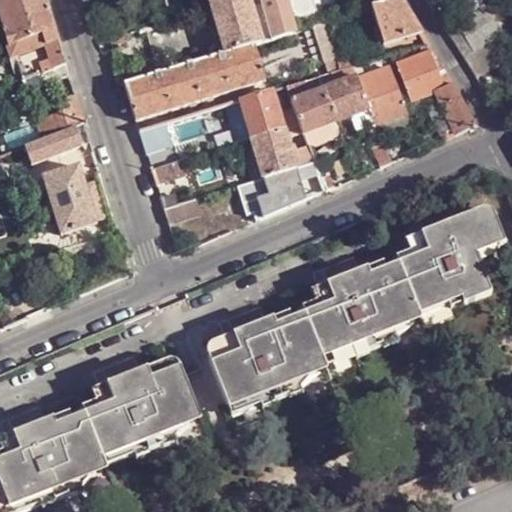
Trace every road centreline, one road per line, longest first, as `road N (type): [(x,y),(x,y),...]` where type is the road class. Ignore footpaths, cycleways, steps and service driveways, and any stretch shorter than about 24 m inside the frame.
road 1 (residential): [(503,147),(169,286)]
road 2 (residential): [(75,0),(169,286)]
road 3 (residential): [(169,286),(0,359)]
road 4 (residential): [(490,126),(411,0)]
